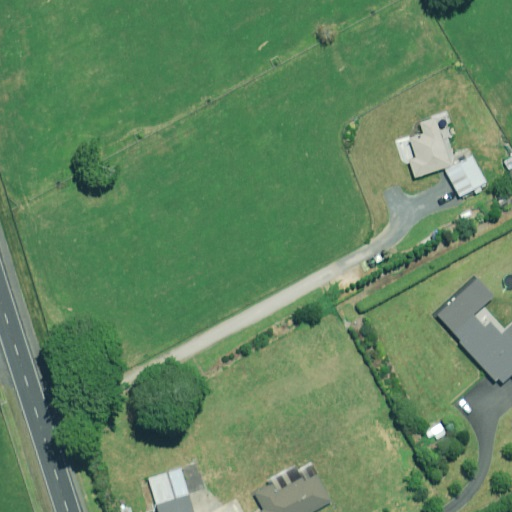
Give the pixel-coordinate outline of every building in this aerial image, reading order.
[(451,166),(434,118),(417,124),(421,135),(416,137),(419,145),(408,149),(412,161),(407,163),(413,180),(451,166)] [(486,184),(472,158),(446,172),(460,198),(486,184)] [(486,326),(473,311),(453,330),(502,384),(511,375),(511,325),(503,334),(492,321),(486,326)] [(441,425),(426,434),(433,445),(447,435),(441,425)] [(192,511),(180,469),(148,479),(158,511),(192,511)] [(314,511),(331,503),(316,476),(304,482),(302,479),(276,493),(272,486),(255,495),(264,510),(260,511),(314,511)]
